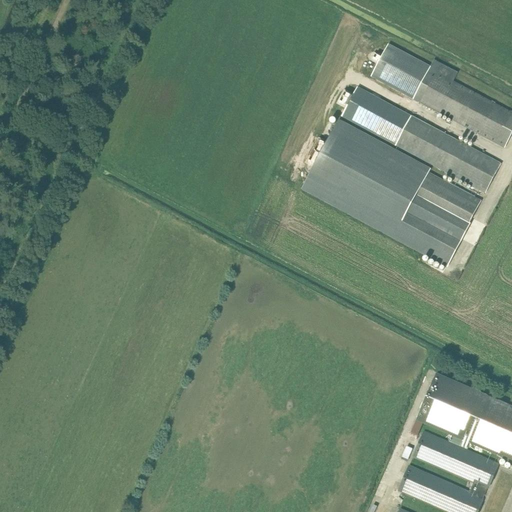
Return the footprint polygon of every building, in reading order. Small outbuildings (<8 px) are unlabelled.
[(388,44),(370,77),(450,120),(504,148),(511,132),(511,113),(453,82),(458,73),(434,60),(430,67),(388,44)] [(443,133),(412,117),(359,88),(344,117),(396,146),(456,178),(485,193),(501,164),(443,133)] [(341,122),(302,191),(447,267),(465,231),(413,202),(430,169),(341,122)] [(511,459),(511,405),(437,373),(417,419),(511,459)] [(414,456),(474,483),(469,493),(409,466),(399,490),(448,511),(477,511),(498,465),(424,433),(414,456)] [(413,457),(417,446),(410,443),(406,455),(413,457)]
